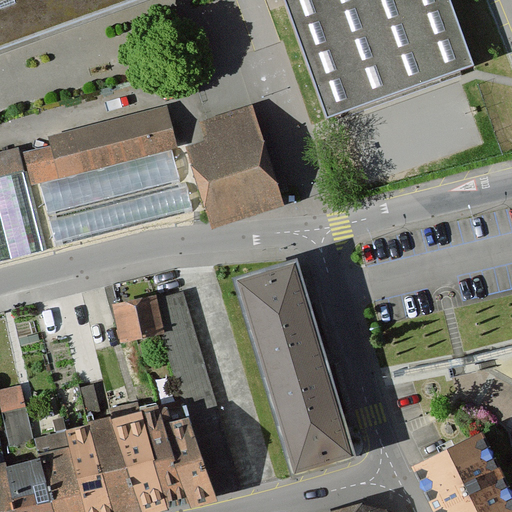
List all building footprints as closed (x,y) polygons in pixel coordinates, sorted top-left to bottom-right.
[(273,0),(318,122),(470,67),(445,0),(0,0),(0,45),(124,0),(273,0)] [(169,114),(54,144),(55,150),(31,156),(39,185),(174,151),(178,150),(169,114)] [(258,138),(252,117),(209,130),(216,150),(195,156),(216,223),(279,204),(276,196),(258,138)] [(269,134),(258,138),(276,196),(287,192),(269,134)] [(17,152),(0,156),(0,178),(22,173),(17,152)] [(351,457),(294,264),(236,281),(294,474),(351,457)] [(186,295),(161,302),(189,401),(215,492),(240,484),(186,295)] [(167,332),(160,302),(120,311),(127,342),(167,332)] [(105,374),(114,403),(127,399),(119,370),(105,374)] [(84,389),(90,414),(100,411),(94,386),(84,389)] [(170,405),(196,495),(215,492),(189,401),(170,405)] [(152,410),(177,499),(196,495),(170,405),(152,410)] [(12,446),(34,441),(27,408),(5,413),(12,446)] [(113,419),(138,510),(177,499),(152,410),(113,419)] [(92,417),(118,511),(131,511),(138,510),(113,419),(100,422),(98,416),(92,417)] [(71,434),(89,511),(118,511),(92,417),(86,419),(89,431),(71,434)] [(38,438),(42,456),(55,511),(89,511),(71,434),(67,420),(56,422),(58,433),(38,438)] [(511,511),(511,502),(478,426),(406,458),(429,511),(511,511)] [(29,462),(7,468),(17,511),(55,511),(42,456),(29,459),(29,462)] [(0,511),(17,511),(7,468),(0,469),(0,511)]
